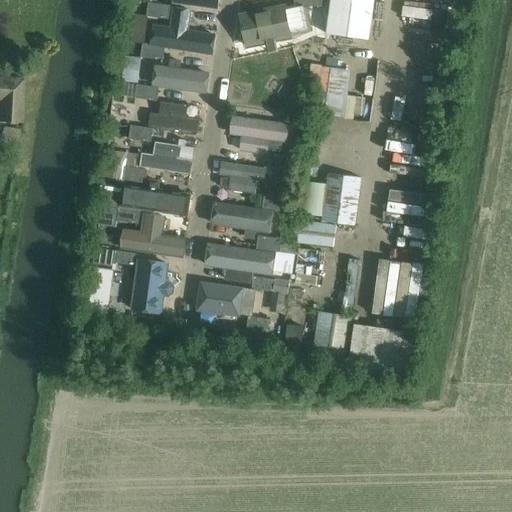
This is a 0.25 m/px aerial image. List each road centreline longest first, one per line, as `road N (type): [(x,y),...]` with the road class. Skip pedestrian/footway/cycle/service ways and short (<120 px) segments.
road 1 (track): [(71,370),(427,407),(491,0)]
road 2 (residential): [(181,310),(231,0)]
